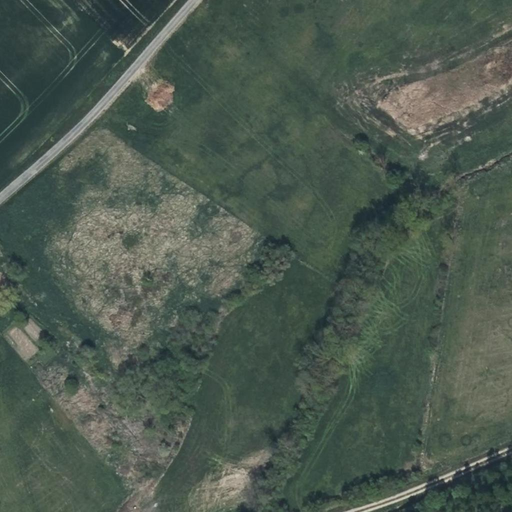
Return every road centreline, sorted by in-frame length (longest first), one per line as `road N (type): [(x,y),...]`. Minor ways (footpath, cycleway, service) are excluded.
road 1 (unclassified): [(0,201),(195,0)]
road 2 (track): [(354,511),(511,448)]
